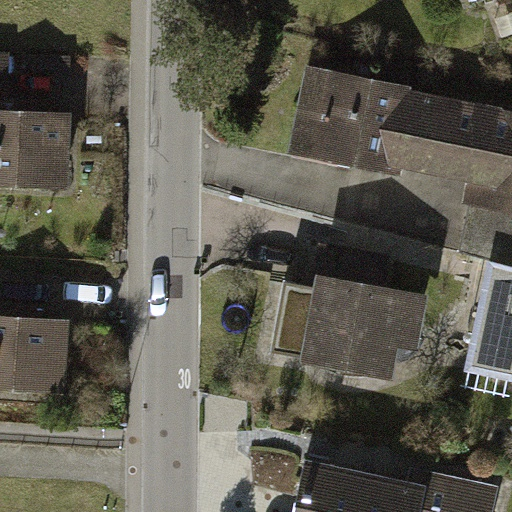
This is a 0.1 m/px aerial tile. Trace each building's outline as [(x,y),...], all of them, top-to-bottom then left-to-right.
[(511,0),(475,0),(485,27),(511,17),(511,0)] [(0,113),(11,114),(12,62),(0,61),(0,113)] [(408,94),(303,70),(285,152),(390,176),(392,163),(408,94)] [(511,116),(408,94),(392,163),(469,182),(453,255),(511,267),(511,116)] [(0,113),(0,202),(67,203),(68,115),(11,114),(0,113)] [(511,293),(493,289),(467,391),(511,402),(511,293)] [(432,328),(317,304),(298,396),(412,420),(432,328)] [(67,334),(0,331),(0,403),(64,406),(67,334)] [(415,511),(310,490),(305,511),(415,511)]
